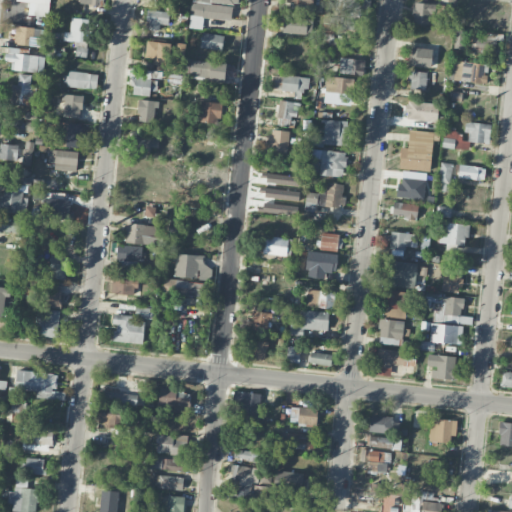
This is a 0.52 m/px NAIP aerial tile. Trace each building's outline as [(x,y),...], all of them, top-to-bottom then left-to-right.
[(191,0),(190,27),(202,28),(203,18),(231,20),(232,5),(237,5),(237,0),(191,0)] [(370,0),(342,0),(340,28),(354,29),(356,17),(368,18),(370,0)] [(434,5),(415,2),(411,22),(430,25),(434,5)] [(169,11),(147,10),(146,29),(159,30),(159,24),(169,24),(169,11)] [(321,33),(325,34),(322,46),(338,50),(340,39),(331,37),(336,18),(326,16),(321,33)] [(283,33),(312,33),(312,18),(284,17),(283,33)] [(74,47),(89,47),(89,18),(70,18),(70,32),(64,32),(64,41),(74,41),(74,47)] [(39,37),(34,37),(34,27),(15,26),(15,44),(39,45),(39,37)] [(495,53),(496,33),(483,32),(482,38),(473,38),(472,52),(495,53)] [(222,50),(224,35),(202,33),(200,48),(222,50)] [(171,42),(146,41),(145,57),(155,58),(155,70),(169,71),(171,42)] [(173,56),(183,58),(186,44),(175,42),(173,56)] [(410,66),(432,67),(433,48),(411,47),(410,66)] [(11,71),(43,72),(44,55),(5,53),(4,61),(11,62),(11,71)] [(364,60),(340,57),(339,73),(363,76),(364,60)] [(190,77),(225,79),(225,62),(191,60),(190,77)] [(488,64),(450,61),(448,80),(486,83),(488,64)] [(131,95),(153,96),(154,78),(140,78),(141,69),(132,69),(131,95)] [(408,88),(426,89),(427,72),(409,71),(408,88)] [(67,87),(97,88),(98,73),(68,72),(67,87)] [(309,79),(275,73),(272,95),(302,99),(303,89),(308,89),(309,79)] [(14,104),(37,105),(38,87),(30,86),(31,75),(15,74),(14,104)] [(354,79),(326,76),(325,91),(352,94),(354,79)] [(62,117),(82,118),(82,95),(63,94),(62,117)] [(137,121),(155,123),(157,101),(139,99),(137,121)] [(277,117),(297,119),(298,102),(279,100),(277,117)] [(222,103),(200,101),(199,120),(220,122),(222,103)] [(406,120),(437,121),(438,102),(407,101),(406,120)] [(324,136),(311,136),(311,144),(348,146),(348,132),(353,133),(354,121),(324,120),(324,136)] [(468,132),(467,142),(489,144),(491,124),(465,121),(464,132),(468,132)] [(80,123),(55,122),(54,146),(79,147),(80,123)] [(468,150),(469,141),(461,140),(463,131),(444,128),(442,146),(468,150)] [(269,150),(288,150),(289,130),(269,130),(269,150)] [(433,131),(409,130),(408,148),(400,147),(399,169),(431,171),(433,131)] [(159,138),(133,137),(132,147),(158,149),(159,138)] [(33,142),(24,142),(23,164),(32,165),(33,142)] [(0,144),(0,158),(15,161),(18,146),(0,143),(0,144)] [(319,174),(344,177),(347,153),(312,149),(311,157),(321,159),(319,174)] [(77,151),(48,150),(48,169),(77,170),(77,151)] [(452,163),(440,162),(438,182),(450,183),(452,163)] [(458,178),(484,180),(485,167),(459,164),(458,178)] [(0,211),(25,213),(26,192),(3,191),(2,194),(0,194),(0,211)] [(392,216),(417,218),(418,204),(393,202),(392,216)] [(451,207),(437,206),(436,216),(451,217),(451,207)] [(0,231),(21,232),(21,218),(0,217),(0,231)] [(464,249),(464,238),(469,238),(470,224),(440,222),(439,243),(446,243),(446,248),(464,249)] [(125,243),(155,244),(156,225),(126,224),(125,243)] [(416,249),(417,233),(390,232),(389,248),(416,249)] [(338,250),(338,234),(320,233),(320,250),(338,250)] [(263,253),(286,257),(289,239),(266,235),(263,253)] [(116,269),(140,270),(141,246),(117,245),(116,269)] [(204,266),(204,255),(175,254),(174,277),(211,278),(212,266),(204,266)] [(49,278),(65,279),(66,255),(50,255),(49,278)] [(332,280),(335,264),(311,259),(307,275),(332,280)] [(414,287),(416,262),(386,261),(384,286),(414,287)] [(460,292),(461,268),(442,267),(440,291),(460,292)] [(138,276),(113,273),(111,293),(136,295),(138,276)] [(163,293),(203,297),(204,282),(164,278),(163,293)] [(22,294),(33,295),(34,286),(23,284),(22,294)] [(0,315),(4,316),(5,296),(10,297),(10,288),(0,287),(0,315)] [(409,294),(383,288),(377,312),(403,319),(409,294)] [(42,307),(61,307),(61,291),(42,290),(42,307)] [(334,308),(335,291),(308,290),(307,307),(334,308)] [(463,299),(440,297),(439,310),(433,310),(432,321),(471,325),(472,317),(461,316),(463,299)] [(60,311),(38,307),(33,335),(56,338),(60,311)] [(150,319),(152,308),(136,307),(135,317),(150,319)] [(328,330),(328,312),(303,310),(302,329),(328,330)] [(271,313),(255,311),(253,328),(269,330),(271,313)] [(111,341),(142,343),(144,322),(132,321),(133,315),(113,314),(112,327),(111,341)] [(378,342),(401,345),(404,321),(381,318),(378,342)] [(461,325),(430,324),(430,342),(461,343),(461,325)] [(267,341),(250,340),(249,359),(266,359),(267,341)] [(374,374),(390,376),(392,364),(415,367),(416,352),(377,348),(374,374)] [(331,365),(332,353),(309,351),(308,363),(331,365)] [(456,356),(427,354),(427,366),(435,366),(435,378),(455,379),(456,356)] [(64,400),(65,391),(56,390),(57,374),(16,370),(15,389),(37,391),(37,397),(64,400)] [(511,372),(502,372),(501,387),(511,387),(511,372)] [(158,406),(172,406),(172,412),(189,412),(190,391),(158,390),(158,406)] [(137,393),(100,391),(99,404),(136,405),(137,393)] [(235,416),(263,417),(264,393),(236,392),(235,416)] [(26,403),(13,401),(10,421),(23,423),(26,403)] [(317,424),(317,408),(290,407),(290,423),(317,424)] [(120,427),(122,415),(98,412),(97,424),(120,427)] [(394,433),(395,416),(369,415),(369,432),(394,433)] [(453,442),(454,420),(430,418),(429,441),(453,442)] [(499,446),(511,446),(511,422),(499,422),(499,446)] [(53,428),(22,427),(21,443),(53,444),(53,428)] [(280,448),(315,449),(316,434),(280,433),(280,448)] [(156,453),(186,454),(187,435),(156,434),(156,453)] [(367,446),(400,449),(401,439),(369,435),(367,446)] [(361,461),(368,461),(367,471),(386,472),(386,451),(361,450),(361,461)] [(149,470),(188,471),(189,458),(150,457),(149,470)] [(45,459),(23,458),(23,473),(44,474),(45,459)] [(229,481),(255,486),(258,469),(232,464),(229,481)] [(305,471),(274,472),(274,492),(306,491),(305,471)] [(183,476),(157,475),(156,488),(182,489),(183,476)] [(23,511),(36,511),(38,489),(27,488),(28,478),(16,477),(15,492),(8,491),(7,503),(13,503),(12,511),(23,511)] [(370,492),(386,493),(386,484),(371,483),(370,492)] [(117,511),(118,491),(100,490),(99,511),(117,511)] [(165,511),(182,511),(183,496),(167,496),(165,511)] [(440,511),(441,502),(421,501),(420,511),(440,511)]
